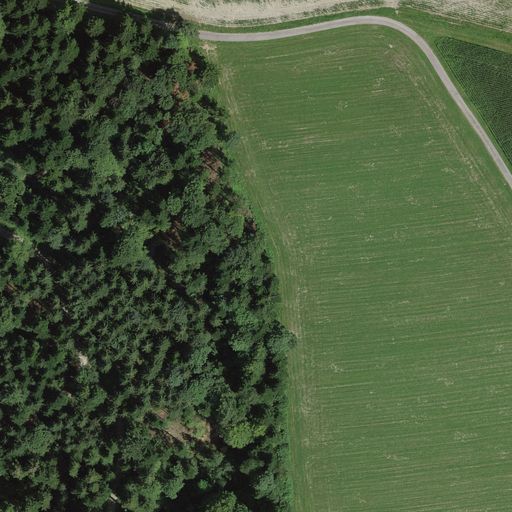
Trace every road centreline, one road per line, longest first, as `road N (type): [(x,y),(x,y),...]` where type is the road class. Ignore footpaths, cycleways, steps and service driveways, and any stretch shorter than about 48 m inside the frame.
road 1 (track): [(511,185),(443,75),(390,21),(205,35),(69,0)]
road 2 (track): [(0,227),(46,261),(70,332),(114,403),(121,430),(111,511)]
